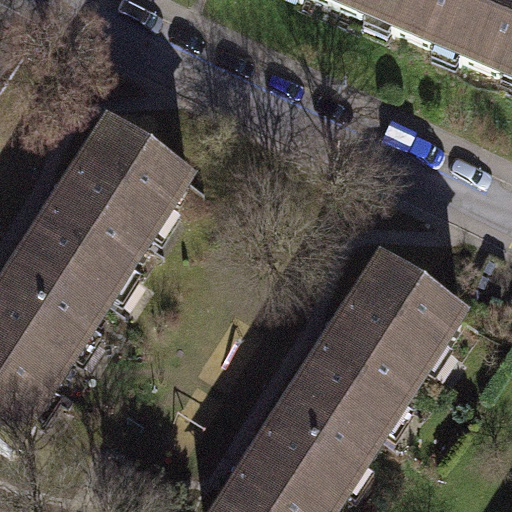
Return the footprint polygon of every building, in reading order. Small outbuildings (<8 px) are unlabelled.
[(413,0),(305,0),(397,39),(413,0)] [(511,0),(413,0),(397,39),(511,87),(511,0)] [(106,311),(185,185),(108,137),(22,275),(60,298),(67,287),(106,311)] [(367,456),(458,317),(383,270),(298,410),(367,456)] [(0,448),(15,458),(106,311),(67,287),(60,298),(22,275),(0,310),(0,448)] [(330,511),(367,456),(298,410),(232,511),(330,511)]
